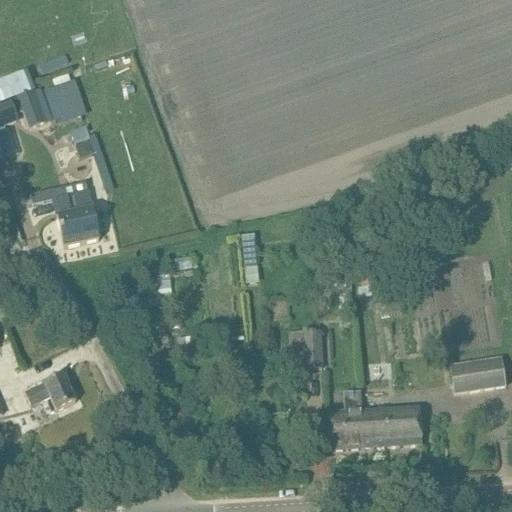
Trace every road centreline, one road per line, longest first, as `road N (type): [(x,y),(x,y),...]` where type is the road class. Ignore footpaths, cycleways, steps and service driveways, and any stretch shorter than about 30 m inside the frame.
road 1 (residential): [(171,511),(79,316),(17,254),(0,223)]
road 2 (unclassified): [(246,511),(511,495)]
